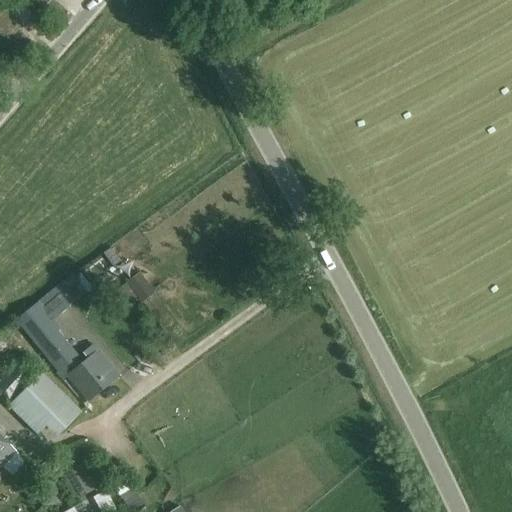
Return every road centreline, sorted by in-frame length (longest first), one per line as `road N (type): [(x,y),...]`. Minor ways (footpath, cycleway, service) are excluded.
road 1 (unclassified): [(444,511),(193,0)]
road 2 (unknown): [(321,256),(93,420)]
road 3 (unclassified): [(0,110),(98,0)]
